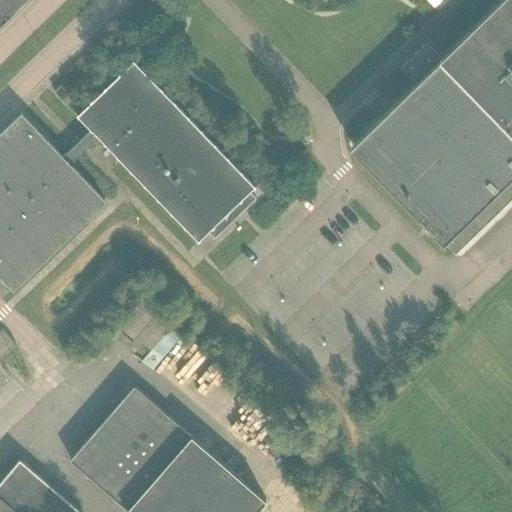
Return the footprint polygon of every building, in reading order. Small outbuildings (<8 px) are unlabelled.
[(0,0),(0,25),(25,0),(0,0)] [(511,0),(502,0),(443,57),(427,41),(401,66),(417,82),(352,147),(458,252),(511,198),(511,0)] [(427,0),(438,11),(448,0),(427,0)] [(105,201),(70,164),(86,149),(98,137),(198,242),(209,232),(214,237),(256,197),(250,192),(256,186),(134,60),(77,115),(90,129),(78,141),(62,156),(22,114),(0,134),(0,274),(13,289),(105,201)] [(67,102),(72,97),(68,93),(69,92),(62,85),(55,92),(67,102)] [(142,360),(174,322),(143,296),(111,333),(142,360)] [(0,336),(0,357),(4,362),(19,348),(5,332),(0,336)] [(133,511),(255,511),(267,499),(135,385),(71,458),(133,511)] [(0,511),(82,511),(83,511),(21,458),(0,482),(0,511)]
